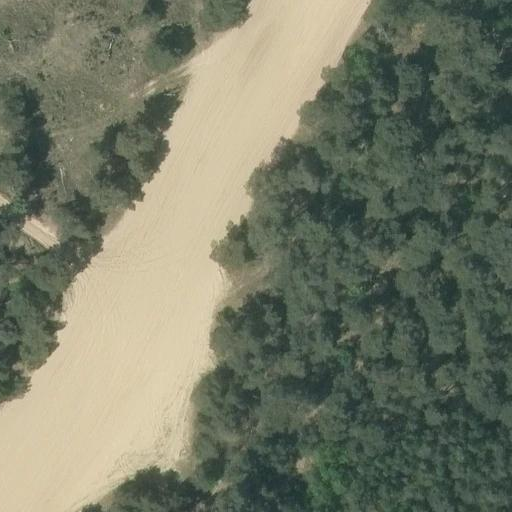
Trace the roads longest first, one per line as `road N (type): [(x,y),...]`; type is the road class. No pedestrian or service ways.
road 1 (track): [(284,0),(109,274)]
road 2 (track): [(0,192),(253,376)]
